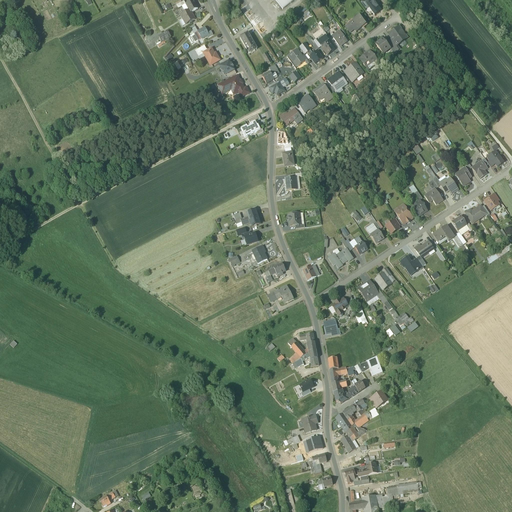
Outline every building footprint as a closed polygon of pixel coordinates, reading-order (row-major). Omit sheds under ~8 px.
[(274,0),(283,10),(294,0),(274,0)] [(370,0),(367,3),(366,4),(368,7),(374,15),(375,15),(379,12),(378,12),(377,11),(379,9),(376,5),(378,4),(378,3),(375,0),(370,0)] [(185,5),(181,7),(185,13),(180,16),(183,20),(179,22),(182,27),(194,20),(191,13),(198,9),(193,1),(185,5)] [(361,15),(346,27),(350,33),(354,30),(356,32),(368,24),(361,15)] [(399,27),(388,35),(391,40),(397,46),(396,45),(401,42),(402,43),(402,42),(406,38),(407,39),(399,27)] [(198,32),(197,33),(201,39),(207,36),(208,35),(208,34),(204,28),(198,32)] [(170,38),(167,32),(159,37),(162,43),(170,38)] [(257,50),(248,34),(240,38),(249,54),(257,50)] [(343,37),(341,34),(337,37),(335,35),(332,38),(339,47),(342,45),(342,44),(346,41),(343,37)] [(382,39),(375,45),(382,54),(389,48),(387,45),(382,39)] [(325,40),(319,45),(321,47),(321,48),(321,49),(328,44),(325,40)] [(328,44),(321,49),(327,56),(334,51),(329,43),(328,44)] [(309,50),(305,44),(299,48),(304,55),(307,54),(306,52),(309,50)] [(204,47),(195,52),(198,57),(203,54),(202,52),(205,51),(206,50),(204,47)] [(214,55),(211,49),(206,52),(205,51),(202,52),(203,54),(208,62),(209,61),(212,65),(219,61),(215,54),(214,55)] [(371,49),(365,53),(367,55),(369,58),(372,56),(373,57),(376,55),(371,49)] [(304,60),(297,50),(289,56),(294,63),(294,64),(297,69),(305,63),(306,62),(304,60)] [(310,58),(315,65),(322,60),(317,52),(313,55),(310,58)] [(369,58),(367,55),(363,57),(359,60),(367,70),(374,65),(376,67),(379,65),(373,57),(372,56),(369,58)] [(227,75),(234,71),(232,68),(233,68),(231,65),(231,66),(229,63),(224,65),(220,68),(225,76),(227,75)] [(363,75),(355,64),(347,70),(348,72),(355,81),(363,75)] [(355,81),(348,72),(347,70),(345,72),(352,83),(355,81)] [(269,73),(262,77),(266,85),(274,80),(271,77),(269,73)] [(290,78),(294,84),(301,79),(296,73),(290,78)] [(339,75),(334,79),(332,77),(328,81),(332,87),(335,91),(340,88),(341,89),(347,85),(346,83),(343,79),(339,75)] [(237,77),(218,87),(221,92),(227,89),(228,92),(231,90),(232,91),(232,92),(232,93),(233,94),(234,95),(235,95),(236,94),(237,94),(237,93),(238,92),(244,90),(244,88),(243,86),(242,86),(241,85),(239,82),(240,82),(239,81),(240,80),(239,78),(238,78),(237,77)] [(329,88),(325,83),(321,86),(324,91),(327,90),(329,88)] [(279,84),(269,90),(271,94),(274,92),(277,97),(284,92),(279,84)] [(327,90),(324,91),(321,86),(318,88),(319,89),(313,93),(319,101),(323,98),(326,103),(332,99),(328,94),(329,93),(327,90)] [(244,90),(238,92),(241,98),(249,94),(246,88),(244,90)] [(307,96),(304,99),(305,100),(298,105),(300,108),(304,113),(304,112),(309,108),(311,111),(316,107),(307,96)] [(295,106),(290,109),(292,112),(293,114),(296,112),(298,111),(298,110),(295,106)] [(287,116),(286,114),(280,118),(286,127),(294,121),(297,125),(303,121),(296,112),(293,114),(292,112),(287,116)] [(250,125),(251,125),(255,123),(260,120),(258,116),(248,121),(250,125)] [(257,133),(261,131),(258,126),(257,127),(255,123),(251,125),(250,125),(241,130),(244,135),(246,134),(247,138),(257,133)] [(421,152),(416,145),(412,148),(417,155),(421,152)] [(495,152),(487,158),(490,162),(493,167),(495,165),(497,168),(504,163),(495,152)] [(292,153),(285,154),(286,155),(283,156),(285,168),(290,167),(290,165),(294,164),(292,153)] [(431,157),(435,162),(440,159),(436,154),(431,157)] [(481,162),(471,168),(480,180),(485,176),(482,173),(487,169),(485,167),(482,163),(481,162)] [(436,178),(430,169),(428,167),(425,169),(431,178),(432,180),(436,178)] [(465,169),(455,176),(463,187),(470,183),(466,177),(469,175),(468,173),(465,169)] [(296,178),(285,179),(286,192),(296,190),(296,185),(296,178)] [(432,180),(431,178),(428,180),(430,183),(428,184),(429,187),(432,191),(435,189),(435,190),(438,188),(432,180)] [(447,183),(445,180),(440,183),(439,184),(440,186),(444,192),(448,190),(452,195),(458,191),(451,181),(447,183)] [(429,187),(424,190),(427,195),(432,191),(429,187)] [(427,195),(424,197),(429,204),(433,201),(436,206),(443,201),(435,190),(435,189),(432,191),(427,195)] [(422,200),(417,192),(413,195),(418,202),(422,200)] [(492,196),(489,198),(489,199),(484,202),(491,211),(496,208),(495,207),(498,205),(496,201),(492,196)] [(420,203),(412,208),(418,218),(427,212),(420,203)] [(403,207),(399,210),(399,209),(398,209),(399,210),(395,213),(395,212),(394,212),(398,218),(398,219),(399,220),(403,226),(407,223),(407,224),(410,223),(409,222),(412,220),(408,214),(408,212),(407,212),(403,206),(403,207)] [(489,215),(484,206),(481,208),(486,215),(485,215),(486,217),(489,215)] [(480,207),(472,213),(470,211),(465,214),(472,224),(485,215),(486,215),(481,208),(480,207)] [(255,211),(247,214),(248,218),(249,221),(257,218),(255,211)] [(300,214),(288,216),(290,227),(295,226),(301,226),(301,225),(300,214)] [(460,217),(452,223),(458,231),(466,226),(460,217)] [(257,218),(249,221),(250,224),(252,228),(260,225),(257,218)] [(393,222),(386,227),(391,234),(399,229),(395,224),(395,223),(393,222)] [(376,223),(373,225),(377,231),(378,231),(380,234),(382,232),(376,223)] [(373,225),(371,226),(366,230),(370,236),(377,231),(373,225)] [(466,226),(458,231),(459,233),(461,236),(469,230),(466,226)] [(447,228),(442,231),(441,230),(433,236),(440,245),(446,241),(446,240),(446,239),(448,242),(453,239),(454,238),(453,237),(447,228)] [(344,229),(342,230),(346,237),(350,234),(347,230),(346,231),(344,229)] [(377,231),(370,236),(371,236),(373,239),(376,244),(384,239),(380,234),(378,231),(377,231)] [(461,236),(459,233),(456,235),(460,242),(464,240),(461,236)] [(247,246),(258,242),(255,235),(251,236),(245,238),(245,240),(247,246)] [(428,242),(421,248),(419,245),(414,249),(420,257),(421,259),(428,254),(433,250),(434,250),(428,242)] [(367,250),(362,243),(358,246),(354,248),(359,255),(362,252),(363,253),(367,250)] [(262,247),(252,252),(258,265),(267,260),(262,251),(264,250),(262,247)] [(346,250),(343,252),(342,252),(339,254),(339,255),(340,256),(337,258),(339,262),(339,263),(342,266),(348,262),(349,263),(353,260),(348,253),(346,250)] [(487,259),(490,264),(498,259),(495,254),(487,259)] [(337,258),(335,255),(334,256),(328,260),(333,268),(335,266),(338,270),(343,267),(342,266),(339,263),(339,262),(337,258)] [(236,257),(231,260),(233,265),(239,263),(236,257)] [(415,262),(411,264),(407,258),(400,263),(404,269),(405,268),(409,275),(412,273),(413,274),(417,271),(417,272),(418,271),(418,270),(419,269),(420,271),(421,270),(419,268),(415,262)] [(282,264),(273,268),(274,270),(276,273),(278,278),(283,275),(282,274),(286,272),(282,264)] [(311,268),(316,278),(320,276),(315,266),(311,268)] [(316,278),(311,268),(303,271),(308,282),(316,278)] [(389,283),(383,275),(376,281),(383,290),(387,287),(386,285),(389,283)] [(376,293),(369,282),(365,285),(366,286),(363,288),(359,290),(366,300),(369,298),(370,300),(374,297),(373,296),(375,295),(377,294),(376,293)] [(435,284),(429,288),(433,293),(438,290),(435,284)] [(293,300),(286,287),(279,291),(278,291),(274,294),(277,300),(282,298),(285,304),(293,300)] [(379,291),(376,293),(377,294),(375,295),(379,300),(383,297),(379,291)] [(351,297),(344,302),(348,307),(353,304),(351,297)] [(343,299),(339,302),(339,301),(335,304),(331,307),(338,317),(339,317),(340,317),(341,317),(342,317),(342,316),(342,315),(343,314),(342,313),(342,311),(348,307),(344,302),(343,299)] [(364,314),(357,317),(360,324),(366,321),(364,314)] [(405,314),(399,318),(403,323),(405,322),(408,319),(405,314)] [(335,321),(323,324),(326,336),(331,334),(338,333),(337,331),(335,321)] [(415,322),(408,328),(411,333),(419,327),(415,322)] [(390,338),(394,335),(395,336),(400,333),(395,325),(386,332),(390,338)] [(314,344),(314,340),(313,335),(306,336),(307,341),(308,345),(314,344)] [(293,340),(288,345),(291,348),(296,344),(293,340)] [(304,353),(296,344),(291,348),(296,355),(300,360),(301,360),(306,356),(304,353)] [(272,345),(266,349),(270,353),(275,349),(272,345)] [(316,351),(310,353),(310,357),(312,364),(318,363),(316,351)] [(306,356),(301,360),(302,363),(310,357),(310,353),(306,356)] [(296,355),(289,361),(292,365),(301,360),(300,360),(296,355)] [(337,359),(328,360),(329,371),(336,370),(338,370),(338,367),(337,359)] [(375,359),(360,365),(357,366),(362,373),(370,369),(372,376),(380,373),(375,359)] [(302,363),(301,360),(300,360),(301,360),(292,365),(296,370),(304,365),(302,363)] [(352,368),(346,370),(347,373),(348,377),(355,375),(352,368)] [(334,381),(331,381),(331,385),(333,394),(340,392),(340,389),(339,388),(340,388),(339,383),(338,384),(337,380),(334,381)] [(303,385),(299,387),(303,393),(303,394),(309,391),(313,388),(310,382),(308,383),(307,382),(303,384),(303,385)] [(365,389),(361,382),(358,384),(354,386),(355,388),(356,390),(358,393),(365,389)] [(355,388),(349,392),(349,393),(349,394),(351,398),(358,393),(356,390),(355,388)] [(340,392),(333,394),(336,403),(341,405),(351,398),(349,394),(344,397),(343,395),(342,395),(341,394),(340,392)] [(381,392),(372,398),(377,406),(378,407),(387,401),(381,392)] [(377,406),(372,398),(369,401),(374,408),(377,406)] [(361,400),(352,407),(356,411),(358,414),(363,410),(364,411),(366,410),(365,408),(367,407),(361,400)] [(352,407),(343,414),(343,415),(347,421),(351,418),(350,416),(356,411),(352,407)] [(374,409),(366,414),(364,415),(367,420),(371,418),(371,419),(377,416),(378,416),(374,409)] [(347,421),(343,415),(336,420),(347,437),(348,437),(349,439),(350,438),(353,442),(355,441),(365,433),(366,431),(359,428),(357,428),(355,425),(352,427),(347,421)] [(364,415),(361,418),(361,417),(357,420),(362,426),(368,421),(367,420),(364,415)] [(315,417),(302,421),(306,435),(316,431),(315,426),(317,425),(315,417)] [(300,443),(298,437),(292,439),(295,445),(300,443)] [(347,437),(340,441),(348,454),(356,450),(349,439),(348,437),(347,437)] [(303,444),(306,456),(324,451),(321,438),(311,440),(312,441),(303,444)] [(359,448),(355,441),(353,442),(350,438),(349,439),(356,450),(359,448)] [(324,456),(316,458),(317,462),(319,462),(320,465),(326,463),(324,456)] [(367,471),(357,473),(358,478),(377,474),(375,464),(373,465),(367,466),(366,466),(367,467),(367,469),(367,470),(367,471)] [(320,466),(318,467),(314,468),(315,470),(315,472),(314,472),(315,476),(322,474),(320,466)] [(352,470),(344,473),(348,485),(352,484),(351,480),(355,479),(354,476),(352,470)] [(331,479),(322,481),(323,485),(324,488),(332,486),(331,479)] [(417,483),(396,486),(397,488),(398,495),(418,492),(419,492),(419,491),(418,488),(417,484),(417,483)] [(397,488),(381,491),(382,495),(382,498),(392,496),(398,495),(397,488)] [(362,499),(354,501),(354,499),(354,496),(353,497),(353,492),(348,492),(349,506),(363,503),(362,499)] [(112,493),(106,497),(109,501),(115,498),(112,493)] [(382,495),(375,496),(377,509),(394,506),(392,496),(382,498),(382,495)] [(375,496),(362,499),(363,503),(364,509),(364,511),(377,511),(377,509),(375,496)] [(109,501),(106,497),(99,501),(103,507),(106,505),(107,507),(111,504),(109,501)] [(363,503),(349,506),(350,511),(355,511),(364,509),(363,503)]
